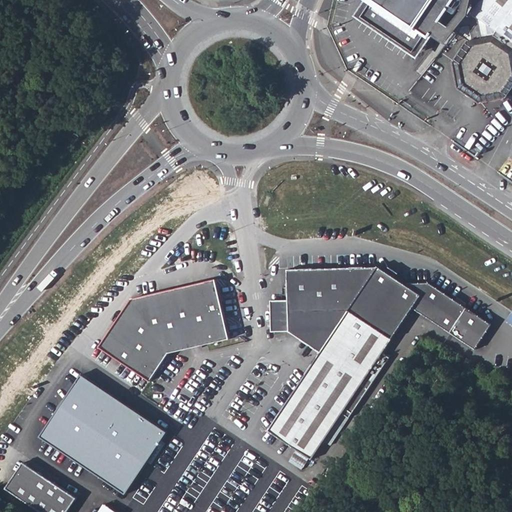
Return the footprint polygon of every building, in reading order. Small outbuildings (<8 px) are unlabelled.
[(371,0),(363,13),(365,14),(374,0),(371,0)] [(430,37),(431,38),(456,0),(374,0),(365,14),(364,16),(387,32),(384,36),(390,40),(393,36),(416,52),(418,50),(428,35),(430,37)] [(458,87),(480,103),(505,98),(511,87),(511,0),(482,0),(471,14),(497,31),(493,37),(468,42),(453,63),(458,87)] [(471,14),(456,32),(468,42),(493,37),(497,31),(471,14)] [(430,37),(428,35),(418,50),(419,52),(430,37)] [(380,266),(290,267),(289,285),(284,285),(284,293),(290,292),(290,297),(272,298),(273,330),(291,329),(321,351),(267,427),(309,458),(342,413),(348,417),(391,358),(384,353),(415,309),(476,352),(494,328),(464,306),(456,300),(432,284),(404,283),(396,277),(399,272),(392,268),(389,272),(380,266)] [(179,289),(134,299),(102,347),(153,380),(170,352),(232,340),(225,308),(230,306),(228,299),(224,300),(219,280),(186,288),(185,283),(178,284),(179,289)] [(456,300),(464,306),(465,306),(465,305),(466,304),(466,303),(465,300),(465,299),(464,299),(463,298),(462,298),(459,297),(458,298),(457,298),(457,299),(456,299),(456,300)] [(164,431),(80,374),(38,438),(123,496),(164,431)] [(4,490),(38,511),(66,511),(75,498),(22,463),(4,490)] [(303,491),(293,484),(284,496),(295,503),(303,491)]
